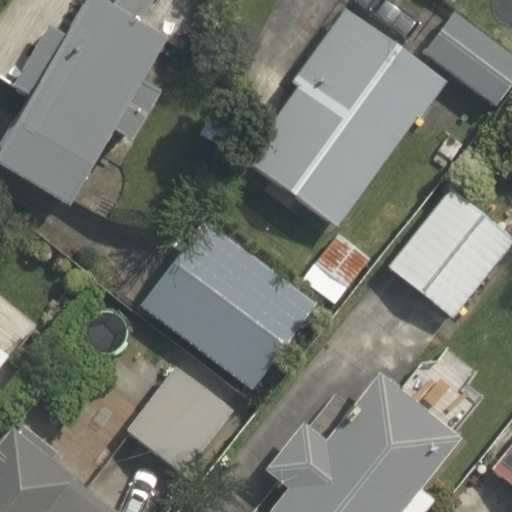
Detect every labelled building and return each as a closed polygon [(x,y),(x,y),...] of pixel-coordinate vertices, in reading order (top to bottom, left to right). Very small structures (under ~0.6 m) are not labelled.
[(28,105),(0,150),(0,169),(64,209),(109,137),(124,147),(158,92),(138,80),(161,42),(138,28),(155,0),(112,0),(108,6),(98,0),(86,0),(67,32),(49,21),(6,91),(28,105)] [(243,163),(342,227),(412,120),(418,123),(447,78),(344,10),(243,163)] [(493,108),(511,83),(511,58),(450,12),(420,53),(493,108)] [(449,321),(511,243),(511,242),(447,189),(383,267),(449,321)] [(136,306),(250,395),(316,310),(202,221),(136,306)] [(368,258),(334,233),(298,282),(333,307),(368,258)] [(126,433),(183,476),(230,413),(173,370),(126,433)] [(268,511),(423,511),(431,503),(418,493),(459,439),(376,376),(324,444),(300,426),(264,474),(285,490),(268,511)] [(81,440),(22,511),(158,511),(115,476),(119,471),(81,440)] [(511,444),(490,471),(511,489),(511,444)]
